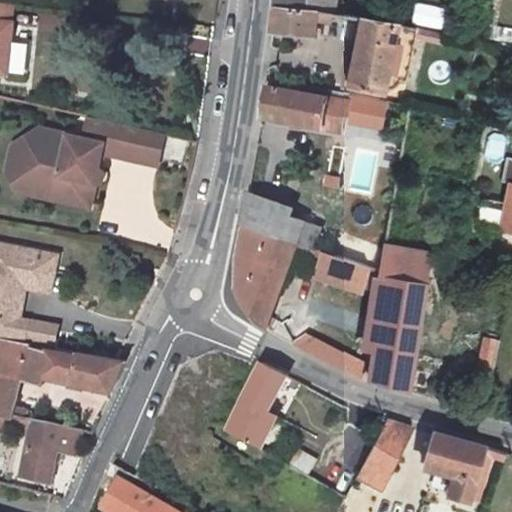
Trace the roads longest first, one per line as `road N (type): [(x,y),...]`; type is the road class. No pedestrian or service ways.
road 1 (unclassified): [(193,295),(256,341),(348,390),(511,437)]
road 2 (residential): [(253,0),(213,237),(193,295)]
road 3 (residential): [(193,295),(139,372),(71,511)]
